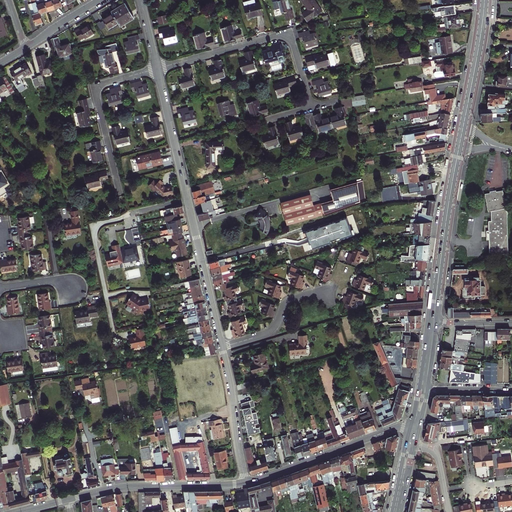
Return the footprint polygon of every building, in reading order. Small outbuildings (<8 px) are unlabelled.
[(35,14),(32,14),(32,15),(35,25),(39,24),(43,22),(40,14),(35,0),(30,0),(32,3),(35,14)] [(46,8),(44,0),(41,1),(40,0),(35,0),(40,14),(44,13),(48,12),(46,8)] [(51,10),(55,9),(51,0),(43,0),(44,0),(46,8),(48,12),(51,10)] [(51,0),(55,9),(59,8),(62,6),(60,0),(51,0)] [(290,11),(287,0),(281,0),(275,2),(275,1),(273,2),(275,10),(277,10),(277,9),(280,9),(281,13),(285,12),(287,19),(290,18),(294,17),(292,10),(290,11)] [(322,11),(314,0),(301,0),(308,9),(303,13),(305,17),(308,21),(322,11)] [(256,3),(245,6),(248,18),(253,17),(263,14),(260,2),(256,3)] [(125,3),(111,12),(113,14),(113,15),(124,8),(127,12),(125,13),(126,15),(131,12),(125,3)] [(440,11),(441,16),(456,14),(455,9),(454,5),(451,5),(437,7),(437,11),(438,11),(440,11)] [(124,8),(113,15),(118,23),(119,25),(133,17),(132,15),(131,12),(126,15),(125,13),(127,12),(124,8)] [(113,15),(113,14),(108,17),(103,20),(103,21),(101,23),(100,22),(97,24),(101,30),(107,26),(108,29),(118,23),(113,15)] [(158,17),(160,24),(169,22),(168,18),(167,15),(158,17)] [(446,17),(447,17),(444,18),(445,26),(436,28),(437,32),(446,31),(445,28),(460,26),(459,20),(458,15),(446,17)] [(118,23),(108,29),(110,31),(119,25),(118,23)] [(77,30),(75,31),(80,40),(84,37),(85,39),(94,33),(89,25),(80,30),(80,28),(77,30)] [(234,32),(232,25),(221,28),(225,42),(234,40),(243,37),(241,30),(234,32)] [(170,28),(159,30),(160,34),(160,38),(163,37),(165,45),(178,42),(175,30),(171,31),(170,28)] [(310,31),(299,34),(300,38),(301,41),(303,40),(305,48),(318,44),(315,33),(310,34),(310,31)] [(199,34),(194,35),(197,50),(215,45),(214,38),(207,40),(205,32),(199,34)] [(139,35),(128,38),(129,41),(124,42),(127,54),(140,51),(138,43),(141,42),(140,39),(139,35)] [(452,44),(450,35),(439,37),(440,42),(436,43),(437,53),(441,53),(441,54),(453,52),(452,44)] [(57,39),(55,39),(60,57),(72,53),(69,44),(61,46),(59,38),(57,39)] [(119,51),(117,43),(106,46),(106,48),(97,50),(98,53),(98,54),(99,54),(99,55),(100,55),(101,55),(102,55),(103,55),(106,67),(109,66),(111,74),(115,72),(119,71),(117,64),(116,64),(113,53),(119,51)] [(264,57),(265,61),(265,63),(278,59),(279,62),(283,61),(284,59),(283,56),(286,56),(285,52),(283,53),(280,44),(280,43),(273,45),(266,47),(267,50),(262,51),(264,57)] [(245,52),(247,59),(239,61),(242,72),(257,68),(252,50),(249,51),(245,52)] [(317,55),(306,58),(307,62),(308,66),(315,64),(316,68),(331,64),(331,67),(335,66),(336,63),(333,52),(318,57),(317,55)] [(42,75),(37,76),(41,89),(46,88),(42,75),(54,71),(50,61),(47,62),(44,54),(41,56),(37,57),(42,75)] [(446,62),(445,58),(434,60),(434,63),(437,62),(437,65),(436,66),(437,71),(435,71),(434,72),(434,73),(434,75),(435,76),(436,76),(445,75),(445,76),(455,75),(454,72),(454,69),(453,69),(453,67),(452,63),(448,64),(447,62),(446,62)] [(209,70),(212,80),(226,76),(221,59),(218,60),(215,61),(216,68),(209,70)] [(392,67),(409,64),(409,59),(405,60),(405,63),(391,65),(392,67)] [(18,68),(11,73),(15,80),(13,81),(17,88),(24,84),(21,78),(27,74),(28,76),(32,74),(26,63),(18,68)] [(186,76),(178,78),(181,89),(196,85),(191,67),(188,68),(184,69),(186,76)] [(511,75),(497,75),(497,80),(496,80),(496,83),(495,85),(511,85),(511,75)] [(283,80),(284,82),(274,85),(277,95),(284,93),(291,91),(290,86),(297,84),(295,77),(283,80)] [(2,78),(0,79),(0,93),(8,88),(2,78)] [(408,84),(409,88),(410,88),(422,86),(421,82),(418,82),(418,81),(414,82),(413,78),(408,79),(408,84)] [(323,79),(312,82),(313,85),(314,89),(317,88),(319,96),(332,92),(329,81),(324,83),(323,79)] [(147,83),(142,84),(141,81),(136,82),(130,84),(132,91),(135,90),(137,98),(150,95),(147,83)] [(435,88),(434,84),(422,86),(410,88),(410,93),(424,90),(425,94),(429,93),(430,99),(428,100),(429,101),(445,99),(445,96),(445,94),(436,96),(435,88)] [(115,88),(110,89),(111,93),(106,94),(109,106),(122,102),(120,95),(123,94),(121,86),(115,88)] [(488,101),(487,109),(497,108),(504,108),(505,104),(507,104),(507,103),(507,101),(507,100),(504,100),(505,94),(498,93),(497,95),(494,95),(489,94),(488,101)] [(354,97),(355,106),(367,104),(365,95),(354,97)] [(426,102),(427,105),(433,104),(442,104),(441,109),(451,112),(453,105),(454,98),(445,99),(429,101),(426,102)] [(89,126),(89,125),(91,125),(89,115),(91,114),(87,99),(79,101),(82,111),(79,112),(77,113),(81,127),(83,127),(84,128),(89,126)] [(261,107),(258,99),(248,102),(252,117),(269,112),(268,108),(267,105),(261,107)] [(231,104),(229,100),(218,103),(220,110),(221,116),(229,114),(230,117),(237,115),(234,104),(231,104)] [(331,117),(333,128),(340,126),(347,124),(345,115),(343,106),(335,108),(337,115),(331,117)] [(189,111),(188,107),(177,110),(179,117),(181,117),(182,116),(184,124),(197,121),(194,110),(189,111)] [(487,109),(481,109),(481,115),(481,122),(501,121),(501,117),(497,117),(492,117),(492,113),(497,113),(497,108),(487,109)] [(323,119),(321,113),(317,114),(314,115),(319,132),(333,128),(331,117),(323,119)] [(438,119),(449,121),(450,118),(451,114),(445,113),(434,114),(428,116),(429,119),(436,118),(436,117),(438,117),(438,119)] [(134,117),(136,123),(144,121),(142,115),(134,117)] [(152,125),(145,126),(147,137),(162,133),(160,125),(158,116),(151,118),(152,125)] [(438,119),(438,120),(437,124),(430,125),(430,126),(423,127),(423,129),(419,130),(420,132),(425,130),(438,128),(443,128),(448,128),(448,125),(449,121),(438,119)] [(294,127),(292,121),(289,122),(285,123),(290,140),(305,136),(302,125),(294,127)] [(119,125),(113,127),(115,135),(117,144),(131,141),(128,130),(121,132),(119,125)] [(270,134),(262,137),(265,147),(280,143),(275,126),(272,127),(268,128),(270,134)] [(438,128),(425,130),(426,135),(436,133),(440,133),(439,138),(445,140),(446,140),(446,135),(447,131),(448,128),(443,128),(438,128)] [(426,135),(425,130),(420,132),(405,134),(406,140),(416,138),(426,137),(426,135)] [(93,148),(93,150),(91,151),(94,163),(103,161),(101,155),(100,149),(101,148),(99,141),(92,143),(93,148)] [(216,149),(224,148),(223,142),(206,142),(207,155),(207,167),(215,167),(214,150),(216,149)] [(445,147),(445,144),(424,148),(424,147),(414,149),(415,155),(444,149),(445,147)] [(157,153),(137,158),(138,162),(137,162),(139,169),(163,163),(162,161),(161,158),(159,159),(157,153)] [(406,167),(415,165),(418,164),(418,163),(424,162),(423,159),(422,155),(410,157),(410,158),(404,159),(405,165),(406,167)] [(0,195),(6,191),(4,188),(10,184),(1,170),(3,169),(0,164),(0,195)] [(85,179),(88,189),(102,185),(101,181),(108,179),(107,175),(107,171),(95,174),(95,176),(85,179)] [(418,181),(419,181),(418,177),(417,173),(417,172),(408,174),(410,183),(415,182),(418,181)] [(418,181),(419,186),(418,186),(419,191),(420,190),(421,195),(432,193),(432,188),(431,184),(432,184),(431,179),(419,181),(418,181)] [(162,186),(163,184),(159,181),(157,184),(153,180),(149,186),(155,191),(156,190),(162,196),(166,195),(174,194),(173,190),(172,186),(165,188),(162,186)] [(215,193),(212,181),(196,186),(197,191),(193,192),(194,199),(215,193)] [(365,192),(364,184),(363,181),(331,190),(332,194),(333,200),(321,203),(324,214),(345,207),(366,200),(365,192)] [(506,208),(503,190),(485,194),(488,211),(491,211),(491,221),(489,221),(489,234),(488,234),(488,240),(489,240),(490,254),(508,253),(507,211),(506,211),(506,208)] [(208,195),(194,199),(195,201),(196,204),(201,202),(213,199),(212,198),(209,199),(208,197),(215,195),(221,194),(221,191),(208,195)] [(314,205),(312,201),(311,195),(281,203),(283,210),(287,225),(316,217),(324,214),(321,203),(314,205)] [(213,199),(201,202),(203,208),(205,213),(213,211),(218,209),(215,199),(213,199)] [(431,201),(424,200),(422,213),(419,213),(418,218),(410,219),(411,223),(414,223),(432,221),(434,211),(436,201),(431,201)] [(183,205),(166,210),(167,216),(177,213),(184,212),(184,209),(183,205)] [(82,233),(80,221),(81,221),(80,220),(78,210),(77,211),(77,209),(75,209),(76,211),(73,211),(71,212),(73,223),(64,224),(65,229),(66,236),(82,233)] [(213,211),(205,213),(198,215),(199,218),(199,220),(220,215),(218,209),(213,211)] [(262,209),(258,214),(257,214),(256,214),(255,214),(254,215),(254,216),(254,217),(254,218),(255,219),(255,220),(256,220),(257,220),(258,220),(259,219),(259,220),(260,221),(260,222),(260,224),(260,225),(260,226),(260,227),(259,228),(263,231),(268,233),(268,231),(269,230),(270,228),(270,226),(270,225),(270,223),(270,221),(269,220),(269,218),(268,216),(267,215),(266,214),(265,212),(264,211),(263,210),(262,209)] [(165,216),(166,222),(178,219),(177,213),(167,216),(165,216)] [(18,218),(19,226),(18,226),(19,234),(27,233),(27,232),(26,229),(31,229),(29,217),(18,218)] [(166,222),(168,229),(182,226),(182,222),(184,222),(184,220),(183,218),(178,219),(166,222)] [(432,222),(414,224),(415,234),(419,234),(419,235),(430,236),(431,229),(432,222)] [(182,226),(168,229),(160,231),(160,234),(167,232),(168,235),(172,234),(181,232),(184,232),(183,229),(182,226)] [(307,231),(295,234),(297,239),(298,244),(310,240),(307,231)] [(181,232),(172,234),(174,241),(183,238),(182,235),(181,232)] [(22,242),(23,249),(34,248),(32,236),(27,237),(27,233),(19,234),(20,242),(22,242)] [(419,234),(415,234),(414,235),(413,245),(430,244),(430,240),(430,236),(419,235),(419,234)] [(174,241),(169,242),(171,250),(176,250),(177,257),(188,254),(185,244),(184,244),(183,238),(174,241)] [(120,244),(113,246),(113,248),(114,251),(114,253),(112,253),(106,255),(108,266),(116,264),(121,263),(124,262),(121,250),(120,244)] [(415,258),(417,259),(428,260),(429,252),(430,244),(413,245),(410,246),(409,256),(401,255),(401,261),(410,261),(411,260),(415,261),(415,258)] [(129,248),(121,250),(124,262),(140,259),(137,246),(129,248)] [(369,254),(354,248),(352,253),(350,253),(347,259),(348,259),(347,262),(351,263),(355,265),(356,262),(359,263),(361,257),(367,259),(369,254)] [(43,262),(42,254),(30,256),(32,271),(47,269),(46,262),(43,262)] [(7,260),(7,259),(0,259),(0,261),(2,272),(17,269),(16,259),(7,260)] [(189,259),(177,262),(177,265),(179,272),(180,272),(181,277),(191,275),(190,268),(189,266),(190,266),(189,259)] [(210,269),(225,265),(225,263),(224,259),(209,263),(210,266),(210,269)] [(331,278),(332,274),(330,274),(331,271),(332,268),(317,263),(315,268),(320,270),(318,276),(330,281),(331,278)] [(212,275),(228,271),(228,268),(231,267),(231,264),(225,265),(210,269),(211,272),(212,275)] [(297,269),(291,267),(288,276),(293,278),(291,284),(302,289),(304,285),(305,282),(303,282),(305,276),(296,273),(297,269)] [(139,268),(125,271),(127,280),(141,277),(139,268)] [(230,270),(228,271),(212,275),(212,278),(213,281),(228,277),(235,275),(234,272),(231,272),(230,270)] [(427,271),(416,270),(416,271),(413,271),(411,271),(411,274),(416,274),(417,278),(419,278),(419,280),(417,280),(405,280),(406,286),(414,286),(419,285),(425,286),(426,278),(427,271)] [(353,286),(364,290),(366,284),(372,286),(374,280),(359,275),(357,280),(355,279),(354,282),(353,286)] [(214,284),(215,287),(220,285),(228,282),(229,282),(228,277),(213,281),(214,284)] [(467,287),(468,295),(485,294),(485,286),(480,286),(480,277),(470,277),(470,281),(466,281),(466,287),(467,287)] [(190,287),(201,285),(200,281),(200,279),(186,282),(187,286),(186,286),(186,288),(190,287)] [(282,286),(267,280),(265,286),(270,288),(268,294),(279,298),(282,292),(280,291),(281,289),(282,286)] [(238,284),(229,287),(228,282),(220,285),(222,289),(224,289),(226,296),(224,297),(225,299),(225,301),(237,297),(235,291),(239,290),(238,284)] [(407,300),(417,300),(418,297),(424,298),(424,295),(424,293),(425,286),(419,285),(414,286),(414,290),(416,290),(415,294),(407,293),(407,300)] [(202,290),(192,292),(186,294),(187,295),(188,295),(189,299),(204,295),(203,293),(202,290)] [(347,296),(345,295),(344,299),(342,302),(345,303),(343,309),(349,311),(351,305),(354,306),(356,300),(362,302),(364,297),(349,291),(347,296)] [(48,293),(38,294),(40,310),(52,309),(51,302),(49,302),(48,293)] [(128,299),(129,300),(127,304),(138,311),(150,309),(148,298),(141,300),(133,294),(131,298),(130,297),(128,299)] [(204,295),(189,299),(188,299),(189,303),(185,304),(185,305),(187,305),(189,305),(205,301),(204,298),(204,295)] [(17,297),(7,298),(9,307),(7,307),(8,314),(20,313),(17,297)] [(230,315),(230,317),(242,314),(240,308),(244,306),(243,301),(238,302),(237,298),(227,301),(228,305),(229,305),(231,312),(229,313),(230,315)] [(262,313),(273,318),(274,314),(276,311),(273,310),(275,305),(261,300),(259,305),(264,307),(262,313)] [(205,301),(189,305),(190,308),(188,308),(176,311),(177,314),(179,313),(186,312),(206,307),(205,304),(205,301)] [(389,317),(405,316),(422,314),(423,301),(388,304),(389,317)] [(88,310),(84,311),(80,311),(75,312),(77,323),(90,321),(90,317),(96,316),(98,316),(97,305),(88,307),(88,310)] [(207,310),(206,307),(187,311),(189,318),(208,313),(207,310)] [(449,317),(471,317),(471,307),(467,307),(466,311),(462,311),(457,311),(457,307),(448,307),(447,311),(447,314),(449,317)] [(471,317),(480,317),(480,307),(471,307),(471,317)] [(480,317),(491,317),(491,309),(490,307),(480,307),(480,317)] [(199,321),(209,319),(209,317),(208,315),(208,313),(189,318),(188,318),(189,323),(199,321)] [(401,323),(403,323),(421,321),(422,318),(422,314),(405,316),(405,319),(401,319),(401,323)] [(50,315),(39,317),(40,325),(38,325),(40,333),(49,331),(48,328),(52,327),(50,315)] [(231,330),(234,338),(246,334),(243,324),(247,323),(246,318),(241,319),(232,322),(233,325),(234,329),(231,330)] [(187,327),(188,330),(210,325),(210,322),(209,319),(199,321),(199,324),(187,327)] [(390,329),(390,331),(406,331),(411,331),(420,332),(421,327),(421,321),(403,323),(403,324),(404,324),(405,328),(390,329)] [(210,325),(188,330),(188,332),(193,331),(194,334),(211,330),(211,327),(210,325)] [(136,330),(138,336),(129,338),(132,349),(137,348),(137,347),(146,345),(144,335),(143,328),(136,330)] [(456,337),(454,351),(464,352),(468,353),(470,339),(471,335),(477,335),(477,329),(459,329),(459,330),(457,330),(457,335),(458,335),(458,337),(456,337)] [(497,340),(497,344),(500,344),(501,343),(501,342),(502,339),(510,339),(510,329),(497,329),(497,332),(497,340)] [(195,340),(200,338),(213,336),(212,333),(211,330),(194,334),(195,340)] [(43,348),(55,347),(53,335),(49,335),(49,331),(40,333),(41,341),(42,341),(43,344),(43,348)] [(394,342),(394,346),(402,347),(418,349),(419,346),(419,344),(419,342),(410,341),(411,331),(406,331),(404,343),(394,342)] [(299,336),(299,343),(289,344),(290,349),(290,355),(307,353),(306,343),(308,343),(307,335),(299,336)] [(213,336),(200,338),(201,344),(214,341),(213,338),(213,336)] [(214,341),(201,344),(195,346),(195,349),(204,347),(206,355),(217,353),(215,347),(214,341)] [(395,377),(392,370),(385,355),(380,345),(379,342),(379,341),(373,343),(381,362),(389,380),(395,377)] [(406,358),(417,359),(418,354),(418,349),(402,347),(402,349),(407,349),(406,358)] [(441,355),(456,358),(456,355),(464,356),(464,352),(454,351),(442,349),(441,352),(441,355)] [(43,368),(57,366),(58,366),(56,355),(48,356),(48,353),(40,354),(42,369),(43,368)] [(254,366),(252,366),(253,373),(269,368),(264,353),(253,356),(256,365),(254,366)] [(440,362),(456,364),(457,361),(464,362),(464,359),(456,358),(441,355),(441,359),(440,362)] [(417,359),(406,358),(404,357),(403,366),(416,368),(417,363),(417,359)] [(13,371),(23,370),(24,369),(22,358),(15,359),(15,360),(11,361),(7,362),(8,372),(13,371)] [(439,368),(451,370),(460,371),(461,365),(456,364),(440,362),(440,365),(439,368)] [(484,368),(484,374),(484,383),(497,383),(497,363),(484,362),(484,368)] [(449,383),(480,383),(480,374),(479,374),(463,371),(460,371),(451,370),(455,376),(452,378),(451,380),(449,383)] [(401,378),(395,377),(389,380),(392,387),(395,385),(398,384),(400,384),(401,381),(401,378)] [(82,380),(75,382),(77,389),(83,388),(85,395),(90,394),(91,399),(100,397),(99,394),(101,394),(99,388),(98,388),(97,381),(83,384),(82,380)] [(249,381),(237,385),(237,388),(238,390),(242,389),(250,386),(249,381)] [(3,384),(0,384),(0,405),(12,404),(9,383),(3,384)] [(408,395),(411,387),(400,384),(398,384),(395,385),(396,387),(395,389),(397,390),(394,397),(396,399),(406,402),(408,395)] [(369,401),(366,394),(360,396),(362,403),(369,401)] [(439,403),(439,395),(436,395),(433,397),(430,411),(438,412),(443,412),(443,407),(442,404),(442,403),(442,402),(441,402),(440,402),(439,403)] [(443,407),(450,407),(450,403),(450,395),(441,395),(442,404),(443,407)] [(454,403),(456,414),(451,415),(451,418),(452,421),(463,420),(462,411),(460,395),(454,395),(454,403)] [(467,409),(470,409),(470,410),(473,410),(473,408),(472,395),(465,395),(466,405),(466,407),(467,409)] [(492,405),(491,396),(483,395),(484,405),(484,409),(492,409),(493,408),(493,406),(492,405)] [(255,406),(253,396),(250,397),(251,400),(241,404),(248,435),(261,432),(256,412),(252,413),(251,407),(255,406)] [(503,397),(498,397),(497,396),(491,396),(492,405),(493,406),(493,408),(492,409),(484,409),(485,417),(508,414),(510,414),(511,414),(510,396),(504,396),(503,397)] [(389,403),(395,420),(399,419),(401,417),(403,411),(405,405),(395,401),(396,399),(394,397),(388,399),(389,403)] [(366,433),(359,414),(356,407),(351,409),(351,407),(346,409),(344,404),(343,405),(340,406),(339,404),(342,403),(341,400),(336,402),(347,433),(350,439),(358,436),(366,433)] [(29,403),(20,405),(22,419),(32,417),(29,403)] [(376,410),(383,426),(386,425),(391,422),(395,420),(389,403),(383,406),(383,407),(376,410)] [(153,411),(155,420),(162,418),(161,410),(153,411)] [(332,410),(330,411),(332,417),(341,442),(346,440),(350,439),(347,433),(343,434),(338,420),(336,421),(332,410)] [(369,410),(359,414),(366,433),(371,431),(376,429),(369,410)] [(281,428),(278,413),(273,414),(273,418),(272,418),(275,429),(278,428),(281,428)] [(328,447),(324,433),(323,431),(318,433),(315,424),(312,415),(308,417),(313,434),(318,450),(323,448),(328,447)] [(341,442),(332,417),(326,418),(331,430),(324,433),(328,447),(335,444),(341,442)] [(210,430),(212,439),(225,437),(223,430),(222,424),(221,424),(220,419),(209,421),(210,426),(211,426),(212,429),(210,430)] [(452,421),(450,421),(451,424),(448,425),(445,425),(445,426),(446,432),(458,431),(469,429),(468,421),(468,419),(463,420),(452,421)] [(424,439),(431,441),(436,440),(437,439),(439,436),(438,435),(438,433),(437,433),(437,427),(445,426),(445,425),(444,421),(428,423),(424,439)] [(484,421),(472,422),(473,432),(474,432),(476,431),(476,437),(481,437),(481,433),(488,432),(488,425),(484,425),(484,421)] [(172,428),(170,428),(171,437),(177,466),(180,480),(186,480),(179,451),(182,450),(198,450),(203,472),(193,473),(193,479),(202,479),(210,479),(210,472),(202,437),(191,439),(185,439),(185,443),(180,443),(177,427),(172,428)] [(165,435),(160,435),(159,431),(157,432),(158,436),(159,440),(165,439),(165,435)] [(297,431),(290,433),(297,458),(301,457),(304,455),(300,439),(298,434),(297,431)] [(301,434),(298,434),(300,439),(304,455),(308,454),(311,453),(307,437),(303,438),(301,434)] [(306,436),(307,437),(311,453),(315,451),(318,450),(313,434),(306,436)] [(292,455),(290,446),(292,446),(290,439),(288,440),(287,435),(281,436),(286,456),(292,455)] [(384,448),(396,451),(399,437),(396,435),(372,444),(373,448),(374,451),(383,448),(384,448)] [(276,458),(275,453),(276,453),(275,450),(274,450),(274,445),(275,445),(273,438),(272,438),(265,440),(264,438),(262,438),(263,441),(267,461),(276,458)] [(83,444),(83,448),(85,457),(86,456),(86,458),(85,458),(87,468),(86,468),(87,472),(82,473),(82,478),(89,477),(95,475),(88,442),(83,444)] [(487,445),(473,446),(475,465),(482,464),(482,466),(483,467),(485,466),(486,465),(486,464),(493,463),(492,451),(488,452),(487,445)] [(351,451),(353,463),(358,461),(360,465),(368,462),(367,457),(365,446),(358,449),(351,451)] [(164,469),(165,480),(169,480),(172,480),(174,480),(173,467),(171,456),(169,457),(168,453),(164,453),(162,447),(160,448),(161,450),(161,452),(163,459),(164,469)] [(251,447),(245,448),(246,454),(247,460),(253,459),(251,447)] [(448,451),(452,468),(463,466),(460,457),(463,456),(461,449),(448,451)] [(23,463),(26,476),(32,475),(31,466),(29,458),(41,456),(40,450),(22,453),(23,459),(23,463)] [(227,454),(226,450),(214,453),(218,470),(227,468),(225,458),(228,457),(227,454)] [(339,456),(340,465),(344,464),(345,465),(349,464),(350,472),(355,471),(353,463),(351,451),(347,453),(343,455),(339,456)] [(161,480),(165,480),(164,469),(163,459),(161,452),(157,453),(155,453),(157,468),(155,468),(155,469),(157,480),(161,480)] [(69,453),(57,456),(57,460),(54,461),(55,465),(53,465),(54,470),(57,469),(58,472),(60,474),(63,474),(63,471),(65,471),(66,473),(67,473),(67,475),(70,474),(72,474),(72,472),(73,472),(69,453)] [(335,458),(331,459),(333,472),(336,471),(342,470),(340,465),(339,456),(335,458)] [(497,457),(498,468),(503,468),(503,467),(511,465),(511,463),(511,456),(497,457)] [(8,491),(7,491),(10,506),(10,508),(21,505),(31,503),(30,495),(26,476),(23,463),(23,459),(17,460),(17,462),(13,463),(15,470),(18,470),(23,498),(19,499),(17,493),(14,494),(13,485),(7,486),(8,491)] [(121,467),(121,480),(125,480),(125,474),(130,474),(136,473),(135,463),(128,463),(128,459),(117,459),(118,463),(119,468),(121,467)] [(333,472),(331,459),(327,460),(324,461),(329,481),(330,484),(332,483),(331,478),(334,478),(333,475),(333,472)] [(120,473),(118,463),(114,464),(113,460),(101,462),(104,475),(112,474),(120,473)] [(321,463),(318,464),(321,472),(323,481),(324,483),(329,481),(324,461),(321,463)] [(261,462),(255,464),(258,472),(261,471),(263,471),(261,462)] [(13,463),(3,465),(3,467),(4,473),(15,470),(13,463)] [(254,464),(248,466),(251,475),(254,473),(258,472),(255,464),(254,464)] [(313,466),(308,468),(312,485),(313,490),(317,508),(329,505),(324,484),(322,485),(318,485),(316,473),(321,472),(318,464),(313,466)] [(0,483),(2,492),(0,492),(0,493),(2,502),(0,503),(1,505),(2,508),(10,506),(7,491),(8,491),(7,486),(4,473),(3,467),(0,467),(0,483)] [(312,485),(308,468),(305,469),(302,470),(298,471),(302,482),(303,485),(305,485),(308,484),(309,488),(310,487),(311,491),(313,490),(312,485)] [(155,469),(143,469),(145,481),(151,481),(157,480),(155,469)] [(302,482),(298,471),(295,472),(291,473),(295,485),(296,490),(299,489),(298,483),(302,482)] [(435,474),(418,471),(417,478),(435,480),(435,474)] [(288,475),(284,476),(288,487),(289,490),(291,501),(292,508),(300,506),(297,493),(296,490),(295,485),(291,473),(288,475)] [(356,475),(351,476),(344,477),(345,479),(347,487),(348,492),(351,492),(350,486),(349,485),(357,483),(356,475)] [(288,487),(284,476),(281,477),(278,478),(281,487),(281,490),(282,492),(289,490),(288,487)] [(281,487),(278,478),(275,479),(271,481),(275,504),(278,504),(277,500),(278,499),(278,496),(282,495),(282,492),(281,490),(281,487)] [(425,479),(416,478),(414,486),(426,486),(427,486),(430,487),(439,485),(439,480),(435,481),(425,479)] [(87,483),(88,488),(93,487),(97,486),(100,485),(100,484),(99,480),(97,480),(90,482),(87,483)] [(270,511),(276,511),(275,504),(271,481),(266,482),(260,484),(262,491),(266,489),(267,493),(270,492),(272,500),(268,501),(269,505),(270,511)] [(388,486),(389,481),(368,483),(358,484),(360,495),(367,493),(366,487),(374,487),(374,489),(374,492),(375,493),(376,493),(387,491),(388,486)] [(30,495),(31,503),(40,500),(48,498),(46,489),(43,482),(34,484),(36,493),(30,495)] [(439,485),(430,487),(432,497),(441,495),(439,485)] [(251,511),(260,511),(259,507),(256,492),(257,492),(255,486),(248,488),(251,511)] [(423,500),(425,488),(426,488),(426,486),(414,486),(413,492),(411,498),(423,500)] [(183,491),(184,496),(186,506),(190,506),(190,508),(192,508),(192,511),(198,511),(195,491),(189,491),(183,491)] [(224,503),(222,491),(209,491),(195,491),(198,511),(203,511),(202,504),(206,504),(206,506),(212,506),(212,502),(218,502),(218,504),(225,504),(224,503)] [(145,492),(145,504),(151,504),(150,496),(155,496),(155,492),(153,492),(151,492),(145,492)] [(367,493),(360,495),(362,503),(369,502),(368,501),(370,500),(372,500),(372,497),(373,497),(372,495),(375,494),(377,494),(376,493),(375,493),(374,492),(367,493)] [(497,494),(499,507),(511,504),(511,493),(504,495),(504,493),(497,494)] [(110,495),(106,496),(107,501),(108,501),(109,506),(111,511),(117,511),(116,510),(116,506),(114,500),(115,500),(114,494),(110,495)] [(173,496),(175,508),(186,506),(184,496),(177,497),(177,495),(175,495),(173,496)] [(433,504),(433,505),(440,504),(443,504),(441,495),(432,497),(433,504)] [(107,501),(106,496),(103,496),(100,497),(104,509),(104,511),(111,511),(109,506),(108,501),(107,501)] [(409,507),(409,510),(421,508),(423,500),(411,498),(410,504),(409,507)] [(81,501),(82,507),(81,508),(82,509),(82,511),(93,511),(92,499),(86,500),(81,501)] [(362,503),(363,510),(378,509),(380,509),(379,507),(379,506),(377,506),(375,507),(375,505),(373,505),(373,501),(370,502),(369,502),(362,503)] [(490,503),(480,504),(481,511),(492,511),(495,511),(494,501),(490,501),(490,503)] [(224,503),(225,504),(225,511),(229,511),(229,509),(234,509),(232,502),(228,502),(224,503)] [(472,511),(471,503),(459,505),(460,511),(472,511)]
